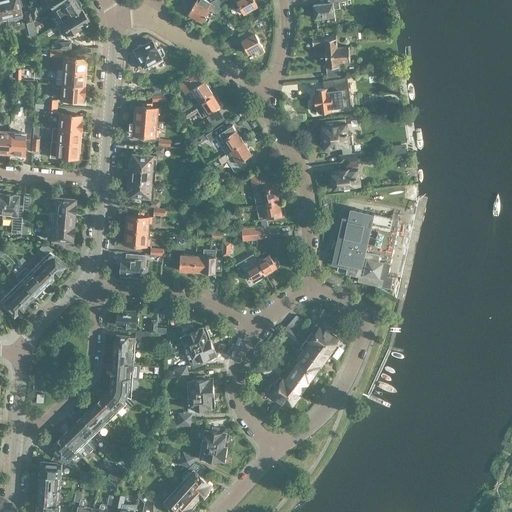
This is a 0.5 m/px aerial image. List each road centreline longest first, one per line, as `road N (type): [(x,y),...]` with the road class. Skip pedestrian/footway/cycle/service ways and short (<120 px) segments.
road 1 (residential): [(317,286),(305,176),(263,93)]
road 2 (residential): [(17,440),(92,382),(101,293)]
road 3 (residential): [(103,179),(116,12)]
road 4 (residential): [(250,322),(180,296),(101,293)]
road 5 (residential): [(338,397),(367,323),(359,308),(317,286)]
road 6 (residential): [(273,446),(251,421),(236,379),(250,322)]
road 7 (residential): [(263,93),(151,19)]
